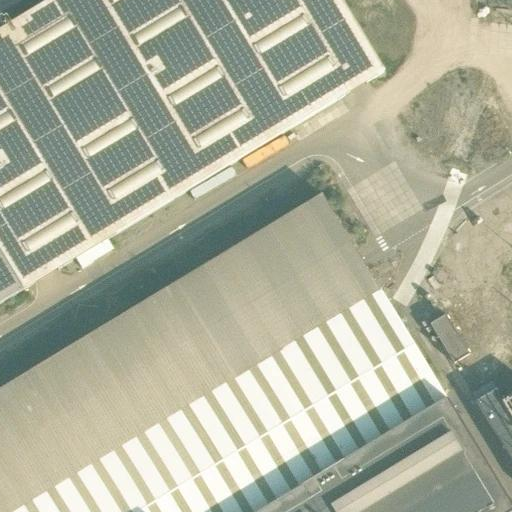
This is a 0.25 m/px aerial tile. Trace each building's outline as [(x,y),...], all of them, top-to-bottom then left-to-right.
[(339,0),(52,0),(0,32),(0,252),(10,270),(23,290),(24,292),(384,74),(339,0)] [(0,511),(511,511),(511,510),(396,320),(396,319),(391,312),(388,306),(387,304),(369,276),(368,274),(361,261),(355,252),(354,250),(322,197),(304,207),(0,395),(0,511)] [(0,303),(23,290),(10,270),(0,252),(0,303)] [(453,362),(468,354),(447,313),(432,321),(453,362)] [(511,460),(511,417),(503,403),(496,390),(476,402),(511,460)]
